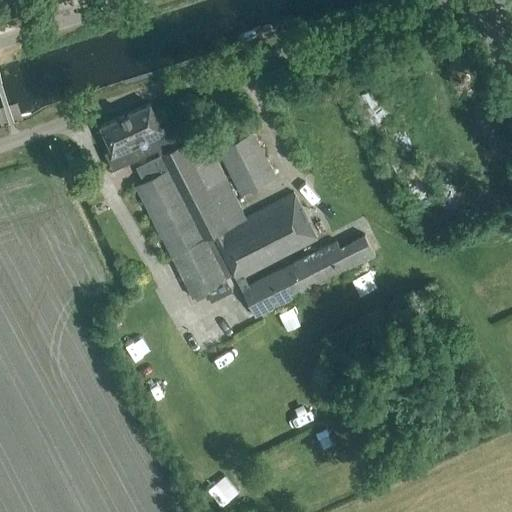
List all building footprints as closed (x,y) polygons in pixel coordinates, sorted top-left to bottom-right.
[(367,126),(389,115),(376,87),(353,98),(367,126)] [(149,104),(100,127),(112,150),(105,153),(113,170),(158,149),(161,155),(136,168),(143,183),(135,186),(163,241),(192,298),(205,291),(211,302),(231,292),(226,281),(225,279),(235,274),(237,278),(245,275),(312,241),(316,239),(294,193),(245,217),(205,138),(183,149),(180,144),(177,146),(166,125),(161,128),(149,104)] [(202,130),(195,116),(181,124),(187,137),(202,130)] [(240,195),(275,177),(253,132),(218,150),(240,195)] [(245,275),(237,278),(258,318),(375,257),(364,235),(339,247),(337,243),(251,286),(245,275)]
